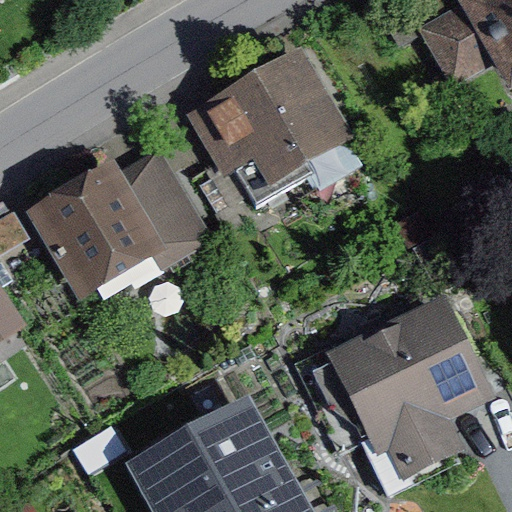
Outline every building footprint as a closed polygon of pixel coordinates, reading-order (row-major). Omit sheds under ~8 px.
[(502,99),(511,93),(511,0),(453,0),(417,18),(452,89),(488,71),(502,99)] [(304,62),(194,117),(226,181),(257,166),(268,188),(347,148),(304,62)] [(155,157),(30,220),(74,309),(200,245),(155,157)] [(12,206),(0,212),(0,258),(33,239),(12,206)] [(443,313),(322,367),(383,501),(454,469),(436,430),(485,408),(443,313)] [(301,511),(253,415),(127,477),(144,511),(301,511)]
